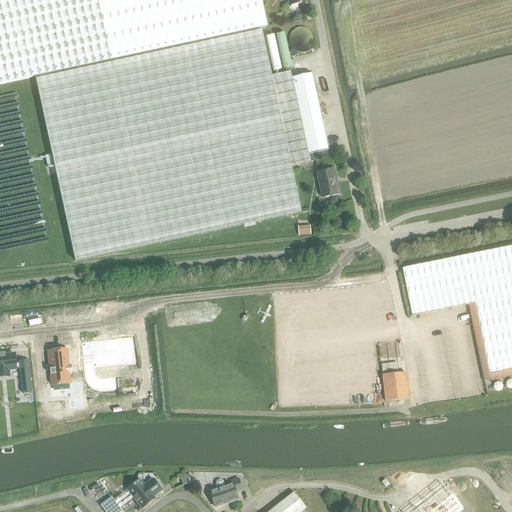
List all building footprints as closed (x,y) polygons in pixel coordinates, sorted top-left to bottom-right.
[(0,0),(0,86),(19,82),(268,28),(261,0),(0,0)] [(262,33),(37,81),(76,262),(301,213),(291,167),(330,159),(312,74),(292,78),(291,74),(272,79),(262,33)] [(322,199),(340,195),(337,184),(335,185),(332,170),(317,173),(322,199)] [(310,226),(298,227),(299,236),(311,235),(310,226)] [(511,246),(403,269),(412,317),(425,314),(422,298),(472,287),(489,374),(511,369),(511,246)] [(109,340),(97,342),(97,340),(88,340),(89,351),(91,351),(93,369),(107,368),(106,358),(127,355),(127,362),(135,362),(132,338),(109,340)] [(50,370),(51,376),(52,386),(70,384),(69,374),(72,374),(71,366),(68,366),(66,350),(49,352),(50,370)] [(0,378),(8,377),(10,377),(9,371),(16,370),(20,369),(22,394),(32,393),(29,361),(19,362),(19,364),(15,364),(14,355),(6,356),(5,353),(0,354),(0,378)] [(408,400),(406,374),(383,376),(385,403),(408,400)] [(84,406),(81,382),(72,384),(74,395),(75,407),(84,406)] [(45,400),(43,385),(36,386),(37,401),(45,400)] [(140,480),(128,490),(142,509),(150,503),(148,501),(162,491),(153,480),(145,486),(140,480)] [(218,491),(211,493),(216,508),(239,501),(236,493),(242,491),(238,480),(233,482),(234,485),(225,488),(223,482),(222,481),(220,480),(219,481),(217,481),(216,483),(216,485),(218,491)] [(384,489),(389,485),(385,480),(380,484),(384,489)] [(454,511),(437,489),(406,511),(454,511)] [(302,511),(306,509),(294,493),(270,511),(302,511)] [(111,498),(101,506),(105,511),(122,511),(111,498)]
